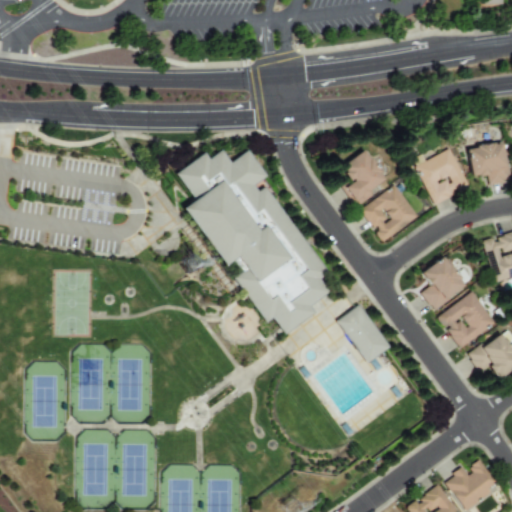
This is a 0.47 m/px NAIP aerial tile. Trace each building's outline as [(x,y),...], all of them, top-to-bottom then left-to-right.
[(462,148),(466,178),(482,176),(484,186),(505,183),(499,142),(462,148)] [(429,206),(464,188),(445,149),(410,167),(429,206)] [(336,166),(346,183),(340,187),(352,207),(368,197),(364,190),(379,181),(361,151),(336,166)] [(259,175),(246,184),(255,197),(261,194),(280,218),(276,221),(285,233),(289,230),(303,249),(297,254),(311,273),(304,278),(311,287),(300,296),(307,305),(290,318),(292,319),(283,326),(272,311),(266,316),(243,284),(249,279),(230,254),(224,259),(187,208),(200,199),(181,173),(203,157),(208,164),(220,155),(229,167),(245,156),(259,175)] [(356,210),(378,242),(413,218),(391,186),(356,210)] [(511,277),(511,230),(477,241),(490,284),(511,277)] [(416,273),(425,287),(416,293),(428,310),(460,287),(439,257),(416,273)] [(432,317),(455,349),(490,325),(467,293),(432,317)] [(332,321),(354,306),(385,348),(363,364),(332,321)] [(474,374),(485,367),(493,380),(511,367),(511,352),(503,338),(500,340),(496,334),(463,355),(474,374)] [(459,511),(494,488),(475,460),(462,468),(461,467),(440,481),(459,511)] [(451,511),(435,485),(402,507),(405,511),(451,511)]
